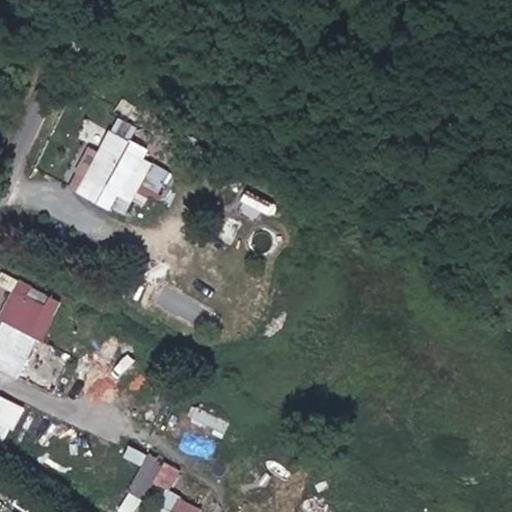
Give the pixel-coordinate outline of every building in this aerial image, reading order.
[(106,149),(75,209),(91,217),(122,157),(106,149)] [(122,157),(91,217),(106,225),(136,165),(122,157)] [(43,319),(0,296),(0,309),(4,312),(0,320),(0,365),(11,374),(20,358),(24,360),(43,319)] [(0,394),(11,374),(0,365),(0,394)] [(0,419),(0,444),(10,425),(0,419)] [(171,484),(154,511),(206,511),(209,506),(171,484)]
